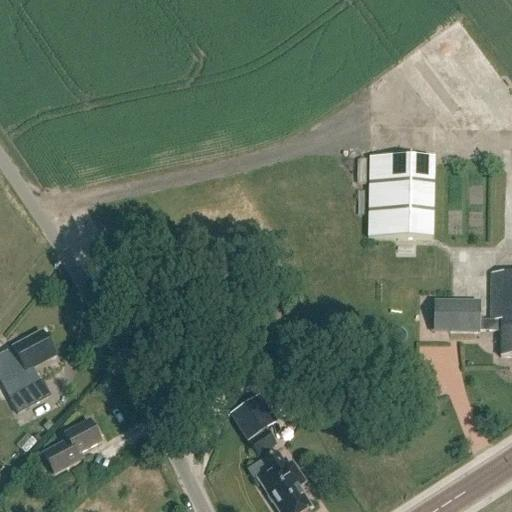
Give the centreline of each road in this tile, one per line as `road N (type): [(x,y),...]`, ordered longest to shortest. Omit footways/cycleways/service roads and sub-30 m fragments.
road 1 (unclassified): [(202,511),(124,354),(0,158)]
road 2 (track): [(33,210),(379,130)]
